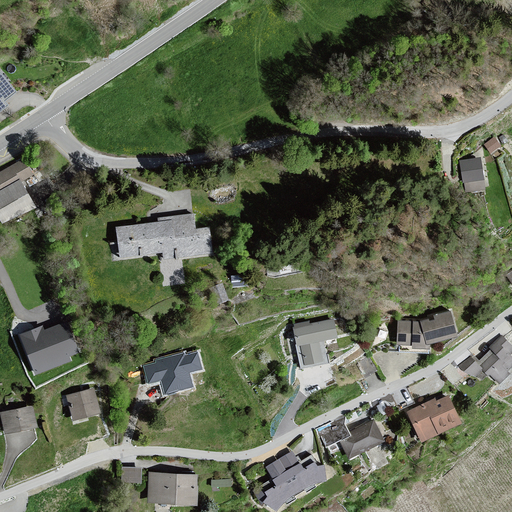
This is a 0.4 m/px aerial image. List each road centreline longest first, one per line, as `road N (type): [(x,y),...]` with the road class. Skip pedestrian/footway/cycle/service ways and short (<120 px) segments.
road 1 (residential): [(511,313),(406,384),(263,452),(124,450),(0,496)]
road 2 (tertiary): [(44,114),(79,154),(151,162),(334,131),(446,130),(511,95)]
road 3 (tertiary): [(213,0),(44,114)]
